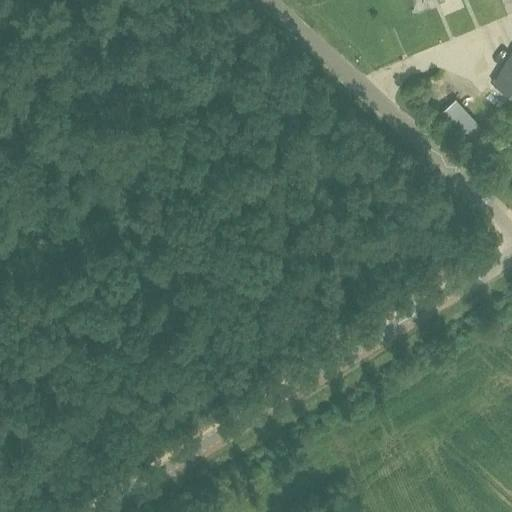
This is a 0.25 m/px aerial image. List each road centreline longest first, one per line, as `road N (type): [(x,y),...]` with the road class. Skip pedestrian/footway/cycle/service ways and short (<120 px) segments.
road 1 (tertiary): [(102,511),(511,255)]
road 2 (tertiary): [(511,229),(259,0)]
